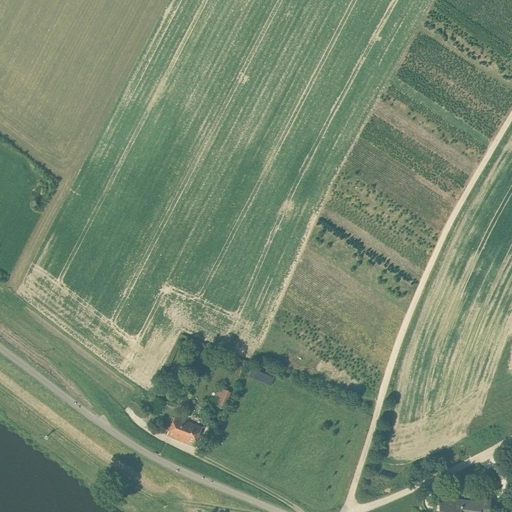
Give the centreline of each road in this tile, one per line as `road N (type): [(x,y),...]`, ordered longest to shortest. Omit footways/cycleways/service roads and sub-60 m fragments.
road 1 (track): [(344,511),(415,297),(511,116)]
road 2 (unclassified): [(276,511),(138,449),(0,349)]
road 3 (residential): [(461,316),(446,273),(511,151)]
road 4 (track): [(511,440),(355,511)]
